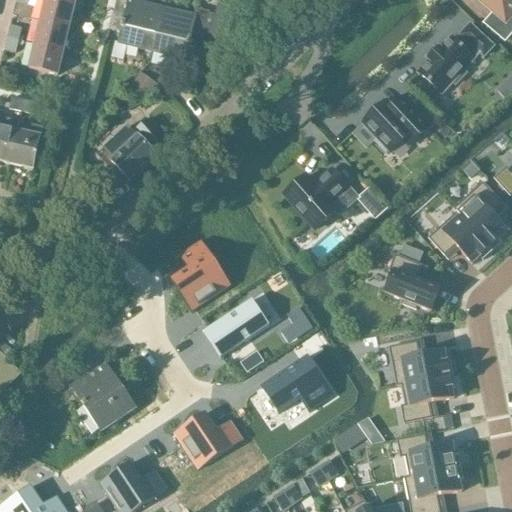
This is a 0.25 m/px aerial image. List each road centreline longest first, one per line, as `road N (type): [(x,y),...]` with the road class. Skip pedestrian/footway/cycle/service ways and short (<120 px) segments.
road 1 (unclassified): [(68,476),(188,396),(144,333),(146,288),(99,233)]
road 2 (unclassified): [(99,233),(341,0)]
road 3 (residential): [(511,270),(481,298),(477,314),(511,498)]
road 4 (unclassified): [(0,326),(99,233)]
